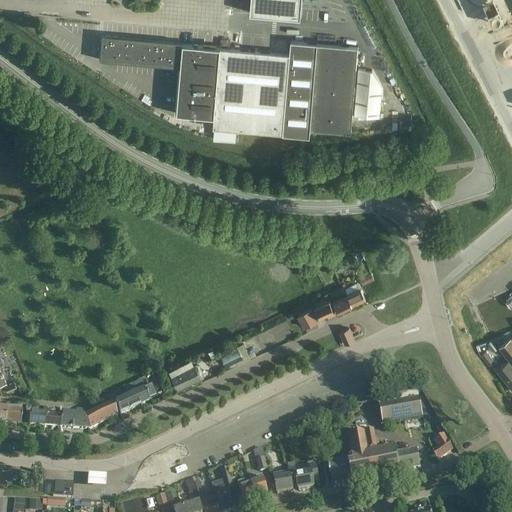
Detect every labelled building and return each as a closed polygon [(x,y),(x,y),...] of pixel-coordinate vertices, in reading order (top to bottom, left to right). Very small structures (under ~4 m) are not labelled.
[(250,0),(250,13),(300,17),(301,0),(250,0)] [(101,35),(99,60),(178,67),(174,110),(214,114),(220,48),(180,45),(181,42),(101,35)] [(290,54),(283,133),(309,136),(310,129),(351,132),(351,126),(356,67),(358,46),(317,43),(291,41),(290,54)] [(220,48),(213,127),(283,133),(290,54),(220,48)] [(358,69),(354,114),(379,116),(383,71),(358,69)] [(363,286),(372,282),(369,275),(359,279),(363,286)] [(360,290),(347,296),(352,306),(365,300),(361,290),(360,290)] [(347,296),(333,302),(338,313),(352,306),(347,296)] [(336,314),(329,300),(315,307),(317,311),(313,313),(311,309),(298,315),(305,328),(317,322),(316,319),(320,317),(321,321),(336,314)] [(345,344),(354,339),(349,328),(340,333),(345,344)] [(502,344),(499,347),(511,364),(511,339),(510,338),(502,344)] [(491,340),(486,344),(493,352),(498,349),(491,340)] [(224,357),(221,358),(226,367),(228,366),(229,366),(235,363),(243,359),(243,360),(250,357),(243,343),(237,346),(238,349),(224,357)] [(491,369),(496,364),(488,355),(485,351),(480,355),(491,369)] [(511,389),(511,365),(508,361),(497,370),(511,389)] [(203,375),(198,365),(196,364),(194,365),(171,375),(178,390),(200,379),(200,378),(202,377),(203,375)] [(123,394),(112,398),(115,404),(120,415),(138,406),(149,401),(148,400),(155,396),(154,394),(151,387),(149,388),(144,379),(133,384),(137,393),(133,395),(125,399),(123,394)] [(7,393),(17,389),(14,383),(4,387),(7,393)] [(416,384),(378,397),(383,426),(387,425),(423,418),(424,425),(430,424),(429,416),(427,416),(423,398),(419,399),(416,384)] [(349,409),(331,417),(334,423),(352,415),(352,416),(363,411),(360,404),(349,409)] [(104,406),(97,409),(98,411),(100,416),(103,423),(117,416),(112,405),(105,408),(104,406)] [(26,406),(25,421),(29,421),(29,425),(44,426),(44,423),(45,414),(33,413),(33,406),(26,406)] [(6,410),(5,422),(20,424),(21,412),(6,410)] [(84,418),(89,429),(103,423),(100,416),(98,411),(95,413),(84,418)] [(61,416),(60,428),(66,428),(83,429),(89,429),(84,418),(83,417),(82,417),(81,413),(75,412),(75,413),(75,417),(67,416),(61,416)] [(44,423),(44,426),(45,427),(47,427),(58,428),(60,428),(61,416),(48,415),(46,414),(45,414),(44,423)] [(350,457),(347,458),(352,484),(357,483),(386,477),(380,450),(378,437),(376,438),(374,430),(372,431),(348,436),(352,457),(350,457)] [(438,461),(453,451),(448,441),(445,436),(435,442),(438,447),(433,451),(438,461)] [(396,446),(380,450),(386,477),(401,474),(401,472),(420,468),(417,451),(410,452),(410,449),(403,450),(403,448),(397,449),(396,446)] [(265,458),(256,461),(259,472),(268,469),(266,460),(265,458)] [(342,459),(328,461),(329,462),(333,487),(352,484),(347,458),(342,459)] [(296,476),(297,484),(298,491),(315,488),(313,480),(318,479),(316,465),(309,466),(310,474),(297,476),(296,476)] [(223,482),(212,485),(215,496),(216,496),(221,511),(226,511),(234,510),(229,495),(235,493),(229,471),(229,469),(220,472),(223,482)] [(296,476),(297,476),(296,469),(288,471),(289,478),(275,480),(277,495),(293,492),(292,485),(297,484),(296,476)] [(112,476),(92,475),(91,478),(91,486),(90,490),(111,491),(111,487),(111,480),(112,476)] [(258,484),(252,486),(254,493),(256,501),(269,497),(264,482),(263,477),(256,479),(258,484)] [(196,480),(195,478),(193,479),(198,496),(203,495),(199,480),(196,480)] [(54,482),(53,496),(72,498),(72,495),(73,483),(54,482)] [(241,483),(238,484),(239,489),(244,505),(256,501),(254,493),(252,486),(245,488),(244,483),(241,483)] [(160,509),(169,506),(165,495),(156,498),(160,509)] [(215,496),(201,500),(204,511),(221,511),(216,496),(215,496)] [(23,511),(25,500),(14,499),(12,511),(23,511)] [(54,499),(53,506),(64,507),(65,499),(54,499)]
